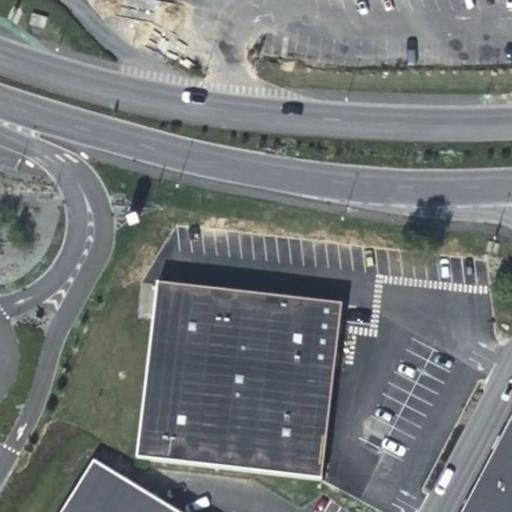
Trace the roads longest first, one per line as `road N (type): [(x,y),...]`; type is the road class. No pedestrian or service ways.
road 1 (secondary): [(511,123),(312,118),(187,103),(0,51)]
road 2 (secondary): [(0,101),(51,120),(297,174)]
road 3 (unclassified): [(297,174),(479,202),(511,219)]
road 4 (secondary): [(297,174),(452,189),(511,184)]
road 5 (unclassified): [(432,511),(511,362)]
